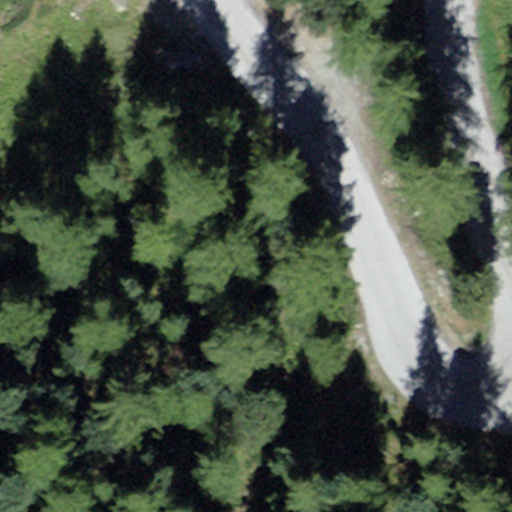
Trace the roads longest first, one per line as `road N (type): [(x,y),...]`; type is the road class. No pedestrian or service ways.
road 1 (unclassified): [(511,368),(464,384),(435,372),(416,349),(321,132),(213,0)]
road 2 (unclassified): [(446,0),(452,80),(511,299)]
